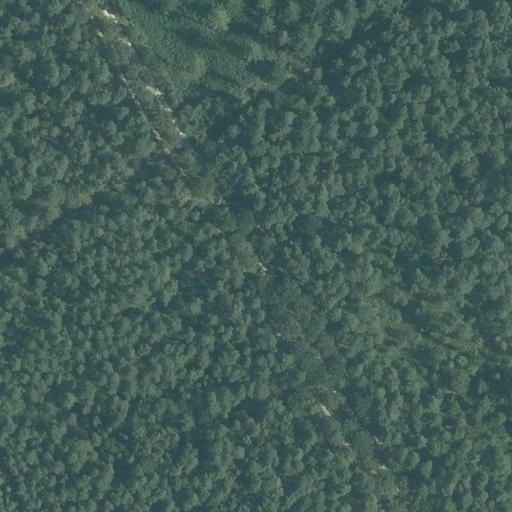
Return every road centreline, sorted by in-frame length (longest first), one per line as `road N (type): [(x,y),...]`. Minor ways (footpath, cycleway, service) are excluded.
road 1 (track): [(407,511),(188,147)]
road 2 (track): [(188,147),(0,260)]
road 3 (track): [(188,147),(99,0)]
